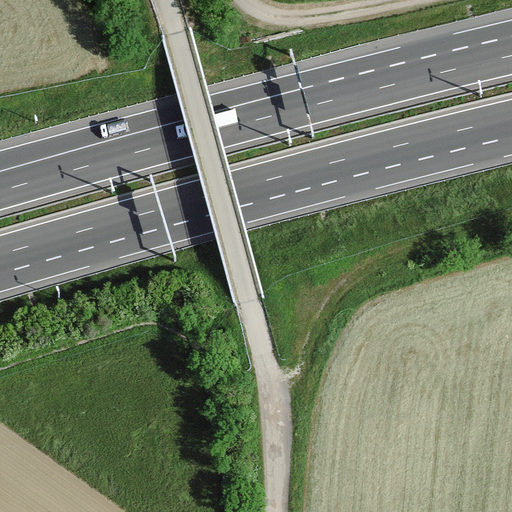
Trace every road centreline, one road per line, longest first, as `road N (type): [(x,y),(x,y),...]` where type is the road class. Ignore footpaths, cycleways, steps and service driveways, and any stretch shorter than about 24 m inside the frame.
road 1 (motorway): [(511,54),(0,190)]
road 2 (unclassified): [(277,511),(270,386),(162,0)]
road 3 (motorway): [(13,251),(511,119)]
road 4 (track): [(270,386),(303,368),(323,315),(357,276),(511,219)]
road 5 (track): [(402,0),(298,17),(260,11),(246,0)]
